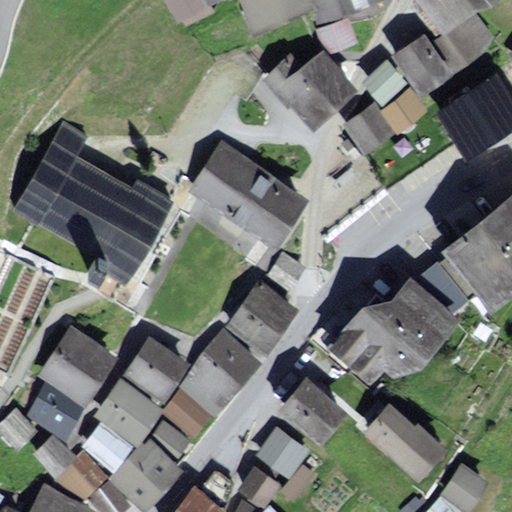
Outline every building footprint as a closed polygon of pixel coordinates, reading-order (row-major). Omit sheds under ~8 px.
[(197,0),(161,0),(177,25),(203,8),(197,0)] [(200,0),(206,10),(223,0),(200,0)] [(252,0),(236,8),(253,42),(316,10),(311,0),(252,0)] [(350,0),(356,13),(385,0),(350,0)] [(482,0),(421,0),(447,30),(482,0)] [(347,37),(340,20),(320,29),(327,45),(347,37)] [(393,58),(421,97),(452,75),(424,36),(393,58)] [(290,107),(313,132),(357,90),(321,53),(301,68),(292,58),(275,66),(262,81),(286,109),(290,107)] [(370,95),(382,107),(407,85),(385,61),(371,76),(378,86),(370,95)] [(439,110),(470,156),(511,127),(511,113),(487,77),(439,110)] [(409,91),(379,113),(396,137),(426,114),(409,91)] [(343,129),(364,157),(392,135),(370,108),(343,129)] [(62,123),(15,205),(45,222),(48,217),(101,246),(98,252),(132,270),(173,197),(151,184),(148,190),(132,180),(129,185),(78,157),(89,138),(62,123)] [(307,193),(219,140),(189,190),(276,243),(307,193)] [(511,198),(444,252),(491,311),(511,293),(511,198)] [(299,267),(280,256),(264,281),(283,293),(299,267)] [(370,297),(326,349),(369,385),(382,369),(395,378),(422,371),(462,322),(410,278),(384,309),(370,297)] [(298,309),(260,285),(231,332),(268,356),(298,309)] [(67,328),(36,375),(83,406),(114,359),(67,328)] [(215,418),(260,366),(223,334),(178,386),(215,418)] [(166,402),(188,364),(145,339),(123,377),(166,402)] [(278,410),(320,447),(348,415),(306,379),(278,410)] [(137,443),(160,407),(117,380),(94,416),(137,443)] [(44,387),(29,410),(65,432),(79,409),(44,387)] [(179,400),(168,415),(189,431),(200,417),(179,400)] [(420,483),(448,451),(391,402),(363,434),(420,483)] [(14,409),(0,423),(0,429),(15,443),(32,426),(14,409)] [(167,421),(153,436),(170,453),(185,438),(167,421)] [(113,472),(131,446),(98,424),(81,450),(113,472)] [(277,429),(254,457),(287,482),(309,455),(277,429)] [(67,446),(52,434),(37,451),(53,464),(67,446)] [(148,438),(113,476),(144,503),(178,465),(148,438)] [(102,473),(79,455),(62,477),(85,495),(102,473)] [(255,469),(236,494),(261,511),(279,487),(255,469)] [(473,511),(489,485),(460,469),(442,501),(460,511),(473,511)] [(123,498),(108,482),(96,494),(110,510),(123,498)] [(36,511),(88,511),(91,507),(50,486),(36,511)] [(222,511),(193,488),(174,511),(222,511)] [(456,511),(442,501),(432,511),(456,511)]
